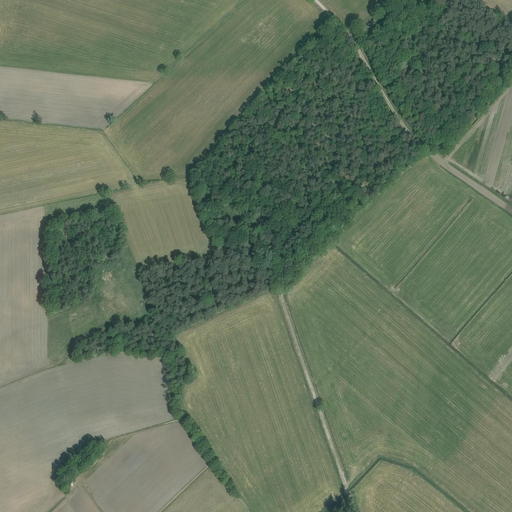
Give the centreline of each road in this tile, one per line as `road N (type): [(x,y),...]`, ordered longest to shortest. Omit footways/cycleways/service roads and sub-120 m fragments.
road 1 (track): [(354,511),(279,293),(332,194),(359,46)]
road 2 (track): [(511,211),(410,132),(357,42)]
